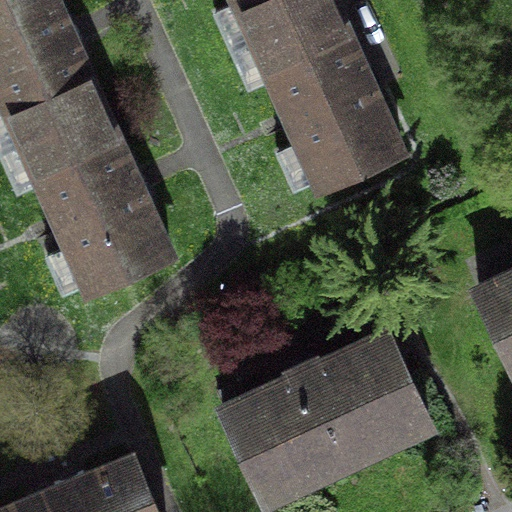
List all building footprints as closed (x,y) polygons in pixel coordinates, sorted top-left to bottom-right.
[(182,258),(66,0),(0,0),(0,81),(96,297),(182,258)] [(406,150),(339,0),(240,0),(324,187),(406,150)] [(511,259),(468,280),(511,375),(511,259)] [(403,324),(224,400),(264,493),(443,417),(403,324)] [(161,511),(133,446),(0,502),(0,511),(161,511)]
